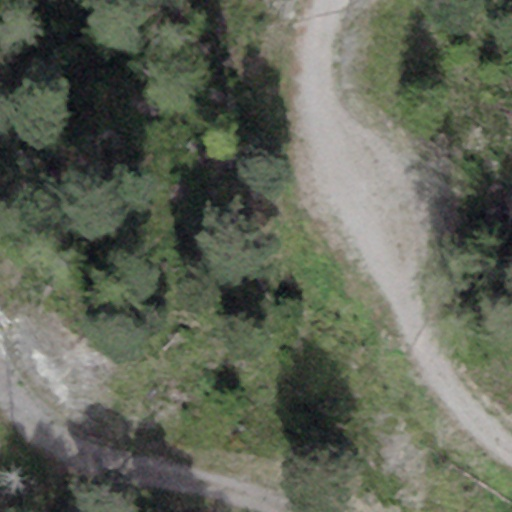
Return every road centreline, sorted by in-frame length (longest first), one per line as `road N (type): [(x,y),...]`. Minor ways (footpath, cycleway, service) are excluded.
road 1 (track): [(511,458),(480,433),(353,223),(327,139),(329,51),(348,0)]
road 2 (track): [(0,376),(84,456),(231,494),(268,511)]
